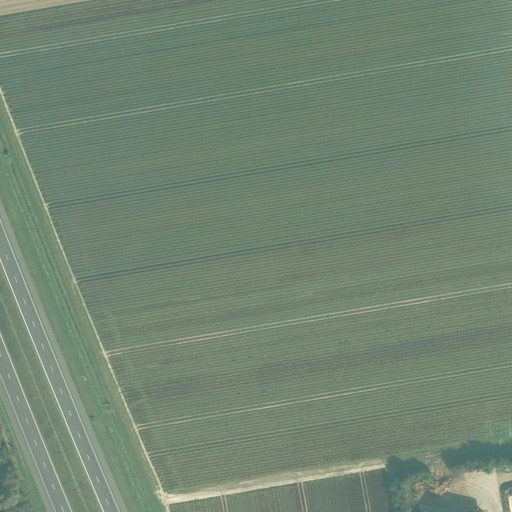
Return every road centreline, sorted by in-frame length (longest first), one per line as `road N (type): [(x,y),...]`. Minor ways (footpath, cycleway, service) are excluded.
road 1 (motorway): [(112,511),(0,237)]
road 2 (motorway): [(0,352),(64,511)]
